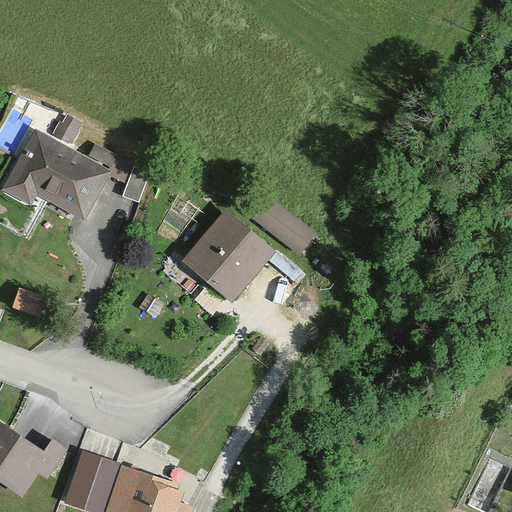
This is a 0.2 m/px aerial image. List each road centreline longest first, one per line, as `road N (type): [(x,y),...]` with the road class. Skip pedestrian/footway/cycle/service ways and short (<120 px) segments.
road 1 (residential): [(295,339),(204,511)]
road 2 (residential): [(0,351),(131,399)]
